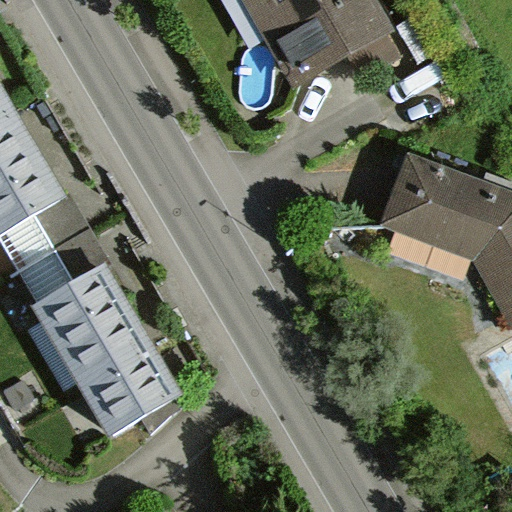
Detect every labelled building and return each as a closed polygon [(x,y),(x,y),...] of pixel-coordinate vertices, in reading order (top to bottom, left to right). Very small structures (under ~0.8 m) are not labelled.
[(380,0),(240,0),(291,86),(346,53),(362,80),(405,55),(389,29),(396,26),(380,0)] [(0,235),(35,214),(67,195),(0,81),(0,235)] [(511,193),(408,152),(378,225),(472,263),(511,333),(511,193)] [(67,195),(35,214),(75,282),(106,264),(110,262),(70,193),(67,195)] [(31,309),(111,440),(185,395),(106,264),(75,282),(31,309)]
